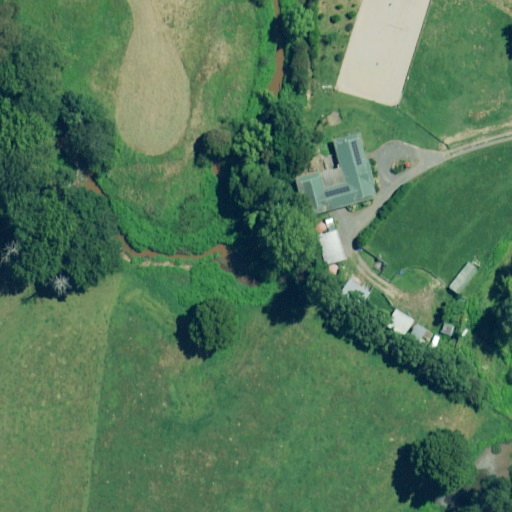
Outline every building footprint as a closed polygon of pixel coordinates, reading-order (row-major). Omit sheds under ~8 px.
[(378,197),(361,134),(333,141),(341,171),(322,176),(321,170),(294,178),(305,217),(378,197)] [(345,259),(337,231),(316,237),(325,265),(345,259)] [(469,262),(449,287),(459,295),(479,270),(469,262)] [(369,290),(349,279),(341,292),(361,303),(369,290)] [(427,331),(396,309),(388,320),(419,342),(427,331)]
